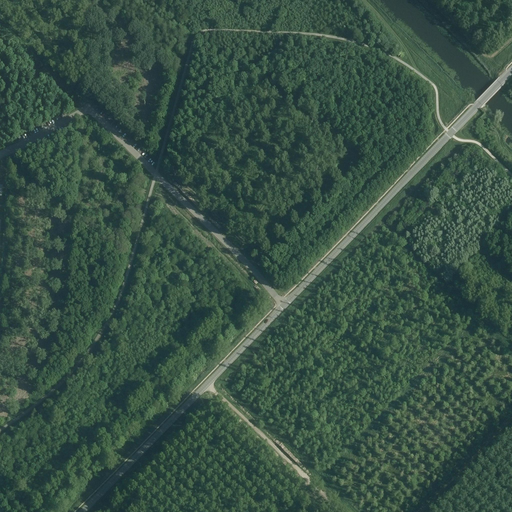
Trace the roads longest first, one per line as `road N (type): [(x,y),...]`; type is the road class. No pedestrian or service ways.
road 1 (unclassified): [(283,304),(511,69)]
road 2 (unclassified): [(68,118),(87,107),(283,304)]
road 3 (unclassified): [(81,511),(283,304)]
road 4 (track): [(339,511),(205,384)]
road 5 (track): [(470,112),(362,0)]
